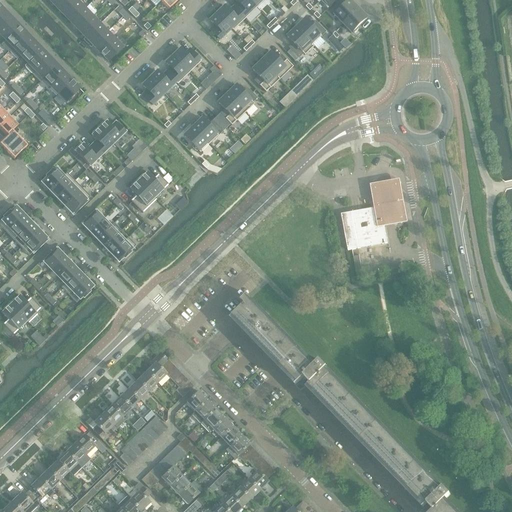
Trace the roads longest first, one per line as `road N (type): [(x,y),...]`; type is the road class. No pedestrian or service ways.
road 1 (secondary): [(418,140),(467,328),(511,437)]
road 2 (secondary): [(511,408),(463,269),(439,134)]
road 3 (unclassified): [(511,296),(492,261),(489,189),(458,79),(447,44),(431,30)]
road 4 (residential): [(17,180),(184,20)]
road 5 (residential): [(335,511),(194,367)]
road 6 (tertiary): [(185,279),(321,149)]
road 7 (residential): [(355,459),(230,332)]
road 8 (tertiary): [(0,459),(121,341)]
